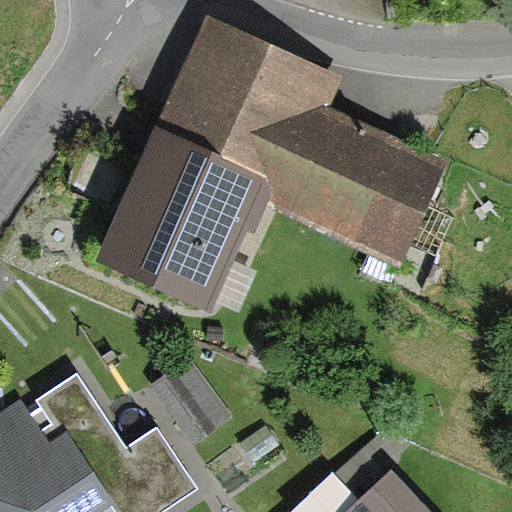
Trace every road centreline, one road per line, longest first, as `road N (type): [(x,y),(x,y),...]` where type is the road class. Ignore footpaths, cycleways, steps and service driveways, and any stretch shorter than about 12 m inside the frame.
road 1 (residential): [(511,39),(388,39),(215,0)]
road 2 (residential): [(0,192),(89,67),(123,0)]
